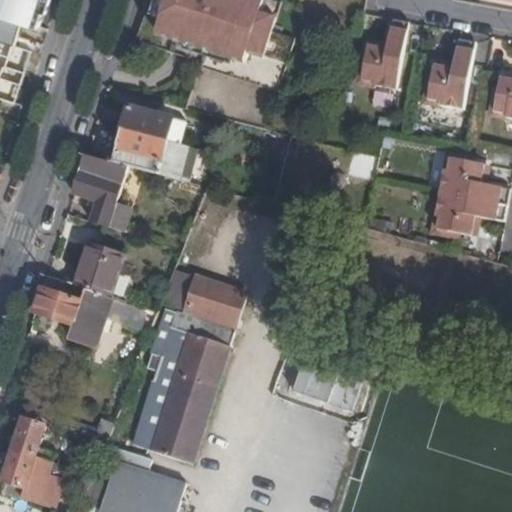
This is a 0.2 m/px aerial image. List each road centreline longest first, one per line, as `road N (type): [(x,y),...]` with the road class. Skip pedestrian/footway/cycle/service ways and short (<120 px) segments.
road 1 (residential): [(6,285),(98,0)]
road 2 (unknown): [(308,511),(314,441),(298,415),(251,380)]
road 3 (unknown): [(207,511),(251,380)]
road 4 (residential): [(511,27),(389,0)]
